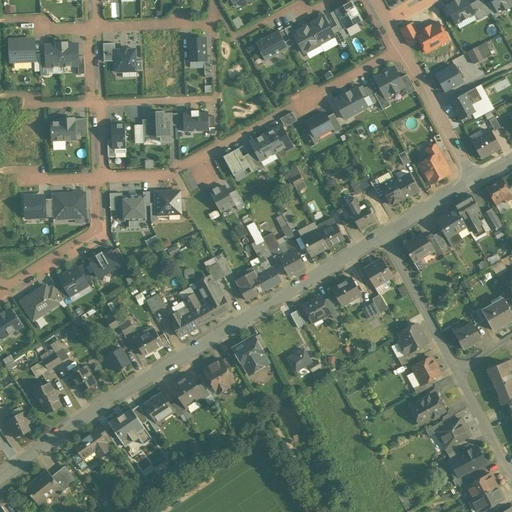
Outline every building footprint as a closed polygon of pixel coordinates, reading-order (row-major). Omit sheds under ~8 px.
[(475,14),(469,4),(466,0),(454,0),(452,2),(453,3),(446,7),(456,24),(475,14)] [(491,13),(486,3),(483,0),(476,0),(469,4),(475,14),(478,20),(491,13)] [(511,0),(490,0),(491,1),(498,13),(511,5),(511,0)] [(355,1),(337,11),(345,26),(347,28),(364,19),(355,1)] [(498,13),(491,1),(486,3),(491,13),(493,16),(498,13)] [(331,14),(337,25),(339,29),(345,26),(337,11),(331,14)] [(232,19),(237,28),(243,25),(239,16),(232,19)] [(309,24),(320,44),(334,36),(330,29),(323,17),(309,24)] [(420,31),(420,32),(418,33),(416,34),(419,41),(426,53),(449,40),(439,22),(431,26),(430,25),(420,31)] [(416,34),(418,33),(413,23),(401,29),(410,46),(419,41),(416,34)] [(299,42),(305,52),(320,44),(309,24),(301,29),(300,27),(293,31),(299,42)] [(337,25),(330,29),(334,36),(339,45),(346,41),(339,29),(337,25)] [(285,29),(293,45),(299,42),(293,31),(291,26),(285,29)] [(279,32),(288,47),(293,45),(285,29),(279,32)] [(256,43),(265,61),(288,48),(288,47),(279,32),(279,31),(256,43)] [(189,34),(191,61),(209,60),(207,33),(189,34)] [(33,39),(10,40),(11,61),(14,61),(31,60),(34,60),(33,39)] [(62,43),(63,66),(78,65),(79,65),(78,56),(78,43),(67,44),(67,42),(62,43)] [(115,61),(115,48),(115,42),(104,43),(104,61),(115,61)] [(56,44),(46,45),(46,58),(47,67),(63,66),(62,43),(56,43),(56,44)] [(491,54),(485,43),(478,46),(481,52),(484,58),(491,54)] [(116,73),(138,72),(138,71),(137,61),(137,48),(129,48),(129,45),(122,46),(122,48),(115,48),(115,61),(116,73)] [(478,46),(468,52),(471,57),(481,52),(478,46)] [(481,52),(471,57),(474,64),(484,58),(481,52)] [(454,66),(437,76),(444,90),(462,81),(454,66)] [(381,90),(385,97),(386,97),(392,93),(392,95),(399,91),(398,90),(404,87),(404,86),(400,78),(394,67),(387,71),(386,69),(380,72),(381,74),(375,77),(381,90)] [(404,86),(404,87),(408,94),(416,90),(407,74),(400,78),(404,86)] [(497,91),(511,84),(507,78),(494,84),(497,91)] [(358,88),(363,99),(369,96),(364,88),(363,85),(358,88)] [(364,88),(369,96),(373,104),(378,101),(374,94),(369,85),(364,88)] [(476,87),(450,101),(460,120),(472,113),(475,112),(472,105),(482,99),(476,87)] [(342,96),(335,100),(345,119),(368,107),(363,99),(358,88),(350,92),(349,91),(342,95),(342,96)] [(390,105),(386,97),(385,97),(381,90),(374,94),(378,101),(383,109),(390,105)] [(184,111),(185,130),(209,129),(211,129),(210,114),(210,109),(184,111)] [(160,136),(172,135),(172,125),(171,113),(164,114),(164,112),(156,112),(157,114),(149,114),(149,119),(150,126),(143,126),(143,137),(160,136)] [(293,112),(280,118),(285,127),(297,120),(293,112)] [(307,122),(309,127),(315,138),(316,138),(333,128),(327,117),(325,112),(307,122)] [(327,117),(333,128),(335,133),(342,129),(334,113),(327,117)] [(472,113),(461,119),(464,124),(475,118),(472,113)] [(495,116),(489,120),(494,130),(500,127),(495,116)] [(51,122),(52,141),(76,140),(76,133),(75,119),(75,118),(59,118),(59,121),(51,122)] [(80,136),(88,136),(87,118),(75,119),(76,133),(80,132),(80,136)] [(114,140),(115,149),(127,148),(126,122),(113,122),(114,140)] [(142,142),(141,123),(133,124),(134,142),(142,142)] [(264,134),(275,153),(285,148),(291,144),(281,125),(264,134)] [(303,130),(311,146),(319,142),(316,138),(315,138),(309,127),(303,130)] [(469,138),(471,142),(483,136),(480,131),(469,138)] [(483,137),(483,136),(471,142),(481,159),(489,154),(489,153),(499,147),(500,148),(491,131),(490,131),(491,132),(483,137)] [(250,142),(255,152),(261,161),(275,153),(264,134),(250,142)] [(448,149),(439,134),(433,137),(442,153),(448,149)] [(436,145),(427,150),(431,157),(421,162),(426,171),(423,172),(429,184),(445,176),(442,170),(448,167),(436,145)] [(239,148),(234,151),(244,169),(249,167),(243,156),(239,148)] [(223,156),(234,176),(245,170),(244,169),(234,151),(234,150),(223,156)] [(405,151),(398,155),(404,165),(410,162),(405,151)] [(255,152),(249,155),(257,169),(258,171),(265,168),(261,161),(255,152)] [(249,154),(243,156),(249,167),(252,172),(257,169),(249,155),(249,154)] [(304,181),(300,174),(301,173),(297,166),(287,171),(295,186),(304,181)] [(442,170),(445,176),(451,172),(448,167),(442,170)] [(390,171),(377,178),(381,185),(385,193),(391,205),(404,198),(395,181),(390,171)] [(409,173),(395,181),(404,198),(418,190),(409,173)] [(367,176),(357,182),(362,190),(362,191),(368,189),(368,188),(372,186),(373,186),(370,182),(367,176)] [(381,185),(377,178),(370,182),(373,186),(372,186),(378,197),(385,193),(381,185)] [(502,179),(486,188),(494,202),(501,198),(503,202),(506,200),(504,196),(510,193),(508,189),(502,179)] [(304,181),(295,186),(298,191),(307,186),(304,181)] [(357,182),(352,185),(357,194),(362,190),(357,182)] [(214,191),(211,193),(221,212),(235,205),(236,204),(230,193),(225,185),(219,189),(218,187),(213,189),(214,191)] [(236,204),(235,205),(238,209),(245,205),(237,190),(230,193),(236,204)] [(157,214),(169,214),(180,213),(181,213),(180,191),(156,192),(156,203),(157,214)] [(84,193),(60,194),(61,216),(68,216),(70,218),(76,218),(78,216),(85,215),(84,193)] [(122,198),(123,198),(122,193),(110,193),(111,210),(123,210),(122,198)] [(354,195),(352,196),(347,194),(343,197),(346,203),(354,198),(356,197),(354,195)] [(45,198),(40,198),(40,195),(24,196),(25,215),(35,215),(35,218),(46,217),(45,198)] [(139,219),(145,219),(144,206),(144,197),(143,197),(136,197),(136,195),(130,195),(130,197),(123,198),(122,198),(123,210),(123,220),(129,219),(139,219)] [(472,196),(455,205),(456,209),(462,219),(480,209),(472,196)] [(354,198),(368,226),(376,222),(366,203),(361,206),(356,197),(354,198)] [(368,226),(354,198),(346,203),(347,205),(355,220),(360,230),(368,226)] [(501,198),(494,202),(501,213),(511,208),(506,201),(506,200),(503,202),(501,198)] [(355,220),(347,205),(336,210),(345,226),(355,220)] [(456,209),(436,221),(447,238),(457,232),(466,226),(462,219),(456,209)] [(480,209),(462,219),(466,226),(470,232),(469,231),(481,224),(475,213),(480,210),(480,209)] [(492,209),(481,215),(485,222),(491,231),(501,224),(492,209)] [(297,226),(289,210),(282,214),(288,225),(290,229),(297,226)] [(288,225),(282,214),(276,217),(282,228),(288,225)] [(333,217),(317,226),(320,232),(328,247),(344,238),(336,224),(333,217)] [(139,219),(129,219),(130,227),(139,227),(139,219)] [(272,255),(263,239),(257,228),(254,222),(247,226),(264,257),(266,256),(267,258),(272,255)] [(485,222),(481,224),(469,231),(470,232),(475,240),(491,231),(485,222)] [(247,234),(241,224),(235,228),(241,237),(247,234)] [(265,224),(257,228),(263,239),(271,234),(265,224)] [(288,225),(282,228),(288,240),(294,236),(290,229),(288,225)] [(318,229),(302,238),(306,244),(305,244),(307,246),(312,256),(328,247),(320,232),(318,229)] [(440,232),(433,235),(438,243),(441,249),(447,245),(440,232)] [(457,232),(447,238),(452,247),(462,241),(457,232)] [(263,239),(272,255),(273,256),(283,251),(281,247),(273,233),(271,234),(263,239)] [(432,233),(426,236),(433,246),(438,243),(433,235),(432,233)] [(413,240),(405,245),(410,253),(409,254),(414,262),(424,256),(433,250),(434,249),(433,246),(426,236),(425,234),(414,241),(413,240)] [(295,250),(290,242),(281,247),(283,251),(273,256),(277,264),(281,262),(289,276),(305,268),(295,250)] [(438,243),(433,246),(434,249),(433,250),(437,256),(443,252),(441,249),(438,243)] [(120,265),(121,267),(126,264),(118,248),(112,251),(120,265)] [(97,258),(89,262),(98,278),(120,265),(112,251),(111,250),(103,254),(102,251),(95,255),(97,258)] [(232,272),(222,253),(214,257),(214,258),(224,277),(232,272)] [(424,256),(414,262),(417,267),(427,261),(424,256)] [(224,277),(214,258),(205,263),(215,282),(224,277)] [(392,275),(382,258),(364,269),(374,286),(387,278),(392,275)] [(267,260),(253,268),(254,270),(265,290),(281,281),(274,268),(272,269),(267,260)] [(501,260),(491,266),(497,277),(508,271),(501,260)] [(78,269),(85,281),(92,278),(84,265),(78,269)] [(61,280),(69,293),(71,296),(88,286),(85,281),(78,269),(76,267),(59,277),(61,280)] [(183,270),(186,278),(194,275),(192,267),(183,270)] [(252,267),(246,271),(247,274),(235,280),(246,300),(265,290),(254,270),(253,268),(252,267)] [(217,284),(215,285),(210,276),(197,283),(208,303),(205,305),(212,318),(217,315),(218,318),(220,318),(225,315),(225,314),(224,312),(230,308),(217,284)] [(352,277),(332,289),(342,305),(361,294),(352,277)] [(387,278),(374,286),(377,291),(390,283),(387,278)] [(63,297),(69,293),(61,280),(55,284),(63,297)] [(48,288),(58,303),(64,299),(54,284),(48,288)] [(21,302),(33,320),(41,315),(40,314),(49,308),(50,309),(58,304),(58,303),(48,288),(46,285),(21,302)] [(402,285),(397,287),(402,296),(406,293),(402,285)] [(183,299),(194,293),(191,288),(180,293),(183,299)] [(159,293),(153,297),(159,309),(166,306),(159,293)] [(202,307),(194,293),(183,299),(187,306),(187,305),(191,313),(192,313),(199,325),(212,318),(205,305),(202,307)] [(387,306),(379,293),(372,298),(373,301),(379,311),(387,306)] [(322,295),(304,305),(305,308),(305,310),(307,314),(309,314),(313,321),(330,312),(324,300),(322,295)] [(153,297),(146,300),(153,313),(159,309),(153,297)] [(338,313),(330,297),(324,300),(330,312),(332,316),(338,313)] [(511,313),(504,300),(494,306),(493,304),(483,310),(494,330),(501,326),(500,324),(511,317),(511,313)] [(108,305),(116,319),(122,316),(115,301),(108,305)] [(373,301),(362,308),(368,318),(379,311),(373,301)] [(187,306),(169,315),(173,322),(172,323),(179,336),(199,325),(192,313),(191,313),(187,305),(187,306)] [(481,307),(475,310),(476,311),(482,321),(487,318),(481,307)] [(0,334),(2,338),(3,338),(9,334),(10,334),(16,330),(15,330),(22,325),(11,309),(4,313),(3,312),(0,314),(0,334)] [(306,324),(298,310),(291,314),(298,328),(306,324)] [(482,321),(476,311),(470,314),(476,325),(482,321)] [(122,316),(116,319),(120,326),(129,320),(126,314),(122,316)] [(111,317),(106,319),(112,329),(119,325),(113,315),(111,317)] [(120,326),(125,335),(134,329),(129,320),(120,326)] [(473,323),(461,329),(463,331),(456,335),(464,350),(482,339),(473,323)] [(75,324),(66,329),(69,335),(78,330),(75,324)] [(417,324),(398,334),(402,341),(399,343),(405,354),(405,355),(414,350),(427,343),(424,337),(424,336),(421,330),(421,329),(420,330),(417,324)] [(155,329),(135,340),(143,355),(150,351),(163,344),(159,336),(155,329)] [(170,344),(164,333),(159,336),(163,344),(165,347),(170,344)] [(267,346),(260,333),(254,337),(262,349),(267,346)] [(254,336),(234,348),(246,367),(255,362),(258,365),(262,366),(266,364),(267,360),(265,356),(262,349),(254,337),(254,336)] [(53,348),(55,352),(62,348),(58,342),(51,346),(53,348)] [(399,343),(392,346),(398,358),(405,354),(399,343)] [(44,348),(42,350),(39,346),(34,349),(36,353),(38,352),(43,360),(49,356),(46,352),(44,348)] [(69,357),(63,347),(62,348),(55,352),(61,362),(69,357)] [(121,347),(106,356),(116,371),(130,363),(121,347)] [(49,356),(55,352),(53,348),(46,352),(49,356)] [(304,349),(289,358),(296,371),(312,362),(304,349)] [(414,350),(405,355),(405,354),(398,358),(402,366),(418,357),(414,350)] [(49,356),(55,366),(61,362),(55,352),(49,356)] [(9,368),(16,366),(12,354),(6,356),(9,368)] [(43,360),(42,360),(48,370),(49,370),(55,366),(49,356),(43,360)] [(430,357),(412,367),(414,372),(421,384),(421,385),(430,380),(440,375),(440,373),(437,368),(437,367),(438,367),(435,362),(434,361),(434,362),(432,358),(430,357)] [(215,362),(204,369),(214,386),(218,393),(230,386),(229,384),(235,381),(233,378),(234,376),(232,372),(229,371),(222,358),(220,358),(216,360),(215,362)] [(48,370),(42,360),(36,364),(43,375),(45,378),(51,373),(49,370),(48,370)] [(319,361),(310,367),(313,372),(322,366),(319,361)] [(495,387),(511,380),(511,376),(506,361),(486,369),(487,370),(488,369),(491,376),(489,376),(490,377),(491,376),(495,387)] [(258,365),(255,362),(246,367),(249,373),(262,366),(258,365)] [(43,375),(36,364),(30,369),(36,379),(43,375)] [(86,365),(71,374),(75,381),(81,391),(96,383),(86,365)] [(214,386),(205,370),(198,375),(203,382),(208,390),(214,386)] [(421,384),(414,372),(407,376),(414,388),(421,384)] [(197,385),(190,374),(172,386),(181,399),(186,407),(187,406),(189,409),(191,412),(202,405),(198,399),(204,396),(204,395),(197,385)] [(421,384),(414,388),(417,394),(425,390),(433,385),(430,380),(421,385),(421,384)] [(511,380),(495,387),(499,397),(498,397),(498,398),(499,397),(502,404),(501,405),(508,403),(511,400),(511,380)] [(35,389),(32,390),(36,399),(39,397),(46,413),(61,406),(54,390),(53,390),(50,382),(43,385),(35,389)] [(203,382),(197,385),(204,395),(204,396),(205,398),(211,395),(208,390),(203,382)] [(433,385),(425,390),(427,395),(433,392),(434,394),(439,391),(435,384),(433,385)] [(427,395),(409,405),(415,415),(418,414),(422,423),(431,418),(434,419),(439,416),(446,412),(445,410),(440,401),(439,402),(434,394),(433,392),(427,395)] [(162,393),(144,405),(149,412),(156,423),(164,418),(162,415),(172,409),(173,408),(171,406),(162,393)] [(181,399),(176,402),(183,413),(189,409),(187,406),(186,407),(181,399)] [(183,413),(176,402),(171,406),(173,408),(172,409),(178,417),(183,413)] [(143,403),(139,406),(144,414),(149,412),(144,405),(143,403)] [(144,414),(139,406),(138,405),(132,409),(142,424),(148,420),(144,414)] [(21,413),(19,408),(12,411),(14,416),(6,420),(14,438),(30,431),(27,425),(29,423),(24,412),(21,413)] [(111,426),(118,436),(125,447),(135,441),(134,440),(138,437),(139,438),(148,432),(142,424),(132,409),(132,408),(123,414),(124,415),(119,418),(118,416),(108,422),(111,426)] [(189,409),(183,413),(187,419),(193,415),(191,412),(189,409)] [(446,412),(439,416),(442,422),(452,416),(448,409),(445,410),(446,412)] [(444,427),(436,431),(436,432),(445,449),(456,443),(469,436),(470,434),(461,419),(460,419),(444,427)] [(442,422),(426,430),(429,436),(436,432),(436,431),(444,427),(442,422)] [(106,430),(103,426),(94,432),(94,433),(98,430),(104,438),(109,435),(106,430)] [(111,426),(106,430),(109,435),(113,440),(118,436),(111,426)] [(94,433),(74,446),(83,458),(96,450),(100,457),(111,450),(107,444),(106,442),(104,438),(98,430),(94,433)] [(215,430),(207,435),(214,445),(222,440),(215,430)] [(152,438),(148,432),(139,438),(143,444),(152,438)] [(113,440),(109,435),(104,438),(106,442),(107,444),(113,440)] [(456,443),(445,449),(448,454),(459,448),(456,443)] [(462,454),(451,460),(460,476),(460,477),(469,472),(485,463),(476,446),(471,449),(471,448),(463,452),(464,453),(462,454)] [(459,448),(448,454),(451,460),(462,454),(459,448)] [(460,476),(451,460),(444,464),(453,480),(460,476)] [(65,466),(52,476),(56,480),(60,477),(69,470),(65,466)] [(47,469),(25,486),(31,494),(39,505),(58,489),(61,492),(68,487),(60,477),(56,480),(52,476),(47,469)] [(69,470),(60,477),(68,487),(61,492),(63,495),(67,491),(66,489),(77,481),(69,470)] [(469,472),(460,477),(460,476),(453,480),(456,486),(472,477),(469,472)] [(475,482),(467,486),(467,487),(474,499),(496,486),(493,479),(493,478),(491,475),(488,474),(485,475),(485,477),(475,482)] [(472,477),(456,486),(458,484),(461,490),(467,487),(467,486),(475,482),(473,477),(472,477)] [(474,499),(471,500),(477,511),(478,511),(490,506),(491,506),(494,505),(494,503),(503,499),(496,486),(474,499)]
